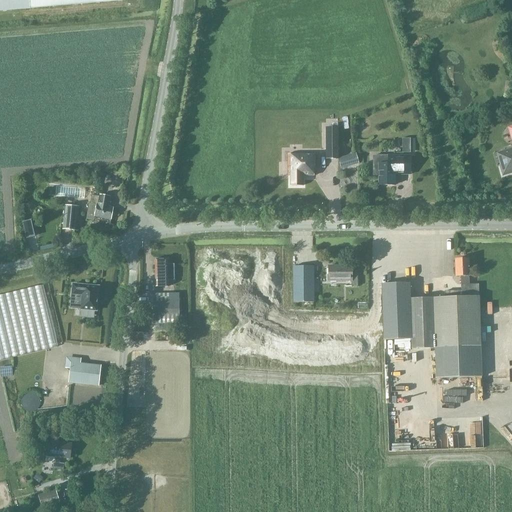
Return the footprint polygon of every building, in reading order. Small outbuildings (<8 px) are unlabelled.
[(0,0),(0,11),(30,9),(134,0),(0,0)] [(337,127),(325,127),(326,159),(338,159),(337,127)] [(511,150),(499,154),(502,165),(500,166),(503,175),(511,172),(511,171),(511,170),(511,150)] [(289,186),(301,186),(301,176),(312,176),(312,169),(314,169),(314,154),(287,154),(287,176),(289,176),(289,186)] [(341,169),(358,163),(355,154),(338,159),(341,169)] [(379,185),(394,185),(394,170),(410,170),(410,156),(393,156),(393,157),(388,157),(388,156),(373,156),(373,176),(379,176),(379,185)] [(110,219),(112,208),(108,207),(110,197),(99,195),(99,196),(91,195),(90,204),(88,203),(86,215),(110,219)] [(76,230),(78,207),(65,206),(63,229),(76,230)] [(168,265),(168,258),(154,258),(154,286),(168,286),(168,281),(173,281),(173,265),(168,265)] [(469,276),(468,259),(455,260),(455,276),(460,276),(461,290),(444,291),(445,297),(410,298),(409,283),(381,284),(383,340),(411,339),(412,353),(435,353),(436,378),(481,377),(481,376),(472,377),(471,347),(480,347),(478,284),(468,284),(468,276),(469,276)] [(313,271),(317,271),(317,267),(313,267),(313,266),(293,266),(293,302),(313,302),(313,271)] [(328,266),(328,282),(351,281),(351,286),(357,286),(357,274),(351,274),(351,266),(328,266)] [(72,285),(71,295),(81,295),(80,310),(96,311),(98,287),(82,285),(72,285)] [(155,318),(179,317),(178,294),(154,294),(155,318)] [(65,357),(64,368),(70,368),(68,383),(98,386),(100,366),(79,364),(80,358),(65,357)] [(48,400),(47,397),(47,395),(45,392),(43,390),(41,388),(38,387),(36,386),(33,386),(30,386),(27,387),(23,390),(21,393),(21,395),(20,398),(20,400),(20,403),(21,405),(22,407),(23,409),(25,411),(28,413),(31,414),(33,414),(36,414),(39,413),(42,411),(43,410),(45,408),(46,406),(47,402),(48,400)] [(45,455),(44,462),(53,463),(52,468),(63,470),(63,464),(59,463),(59,457),(69,458),(71,444),(47,442),(45,455)] [(42,511),(60,506),(56,490),(37,496),(42,511)]
